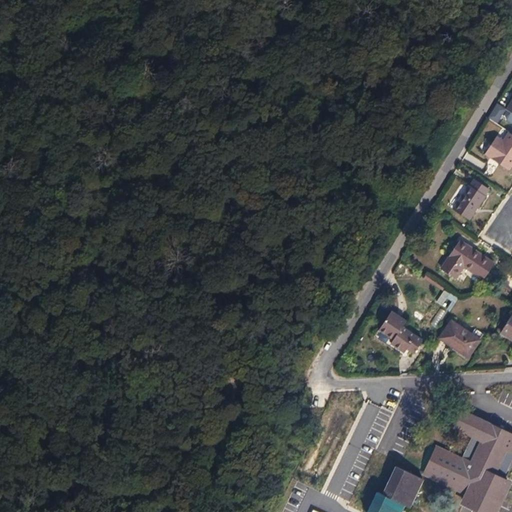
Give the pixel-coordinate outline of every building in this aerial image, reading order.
[(511,103),(506,113),(509,114),(503,122),(504,125),(511,129),(511,103)] [(484,156),(508,173),(511,166),(511,137),(507,134),(502,142),(495,138),(484,156)] [(487,192),(473,182),(468,189),(468,188),(452,211),(468,222),(483,199),(482,199),(487,192)] [(493,265),(459,243),(440,271),(455,281),(463,270),(481,282),(493,265)] [(443,288),(436,303),(450,310),(458,296),(443,288)] [(400,328),(403,324),(388,314),(377,332),(391,342),(388,346),(403,355),(406,352),(414,357),(423,343),(400,328)] [(511,316),(500,335),(511,343),(511,342),(511,341),(511,316)] [(450,323),(438,341),(453,351),(455,350),(468,359),(482,338),(475,333),(472,338),(450,323)] [(460,504),(473,511),(495,511),(508,486),(500,482),(511,455),(511,439),(462,415),(455,430),(474,439),(462,464),(437,452),(425,476),(465,494),(460,504)] [(406,502),(410,504),(421,482),(395,469),(382,497),(377,495),(368,511),(400,511),(403,507),(406,502)]
